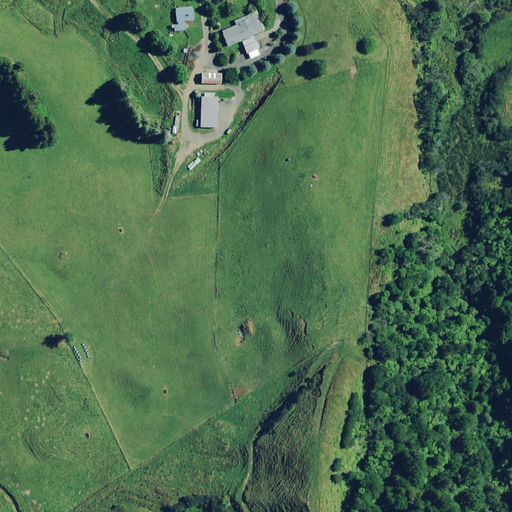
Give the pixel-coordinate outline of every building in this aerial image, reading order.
[(174,8),(175,22),(176,22),(177,24),(175,24),(173,24),(174,31),(184,30),(184,21),(192,20),(191,6),(174,8)] [(256,34),(256,33),(264,30),(256,11),(233,20),(235,25),(220,31),(226,46),(256,34)] [(260,54),(253,36),(241,41),(246,53),(247,53),(249,59),(260,54)] [(221,73),(201,73),(200,83),(220,84),(221,73)] [(200,97),(199,120),(196,120),(195,127),(200,127),(215,127),(216,97),(212,97),(212,93),(204,93),(204,97),(200,97)]
